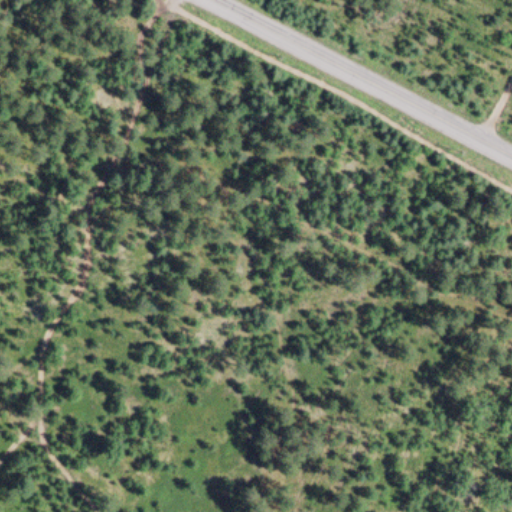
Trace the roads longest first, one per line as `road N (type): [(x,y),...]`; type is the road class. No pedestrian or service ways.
road 1 (tertiary): [(211,0),(511,156)]
road 2 (track): [(96,511),(47,449),(0,407)]
